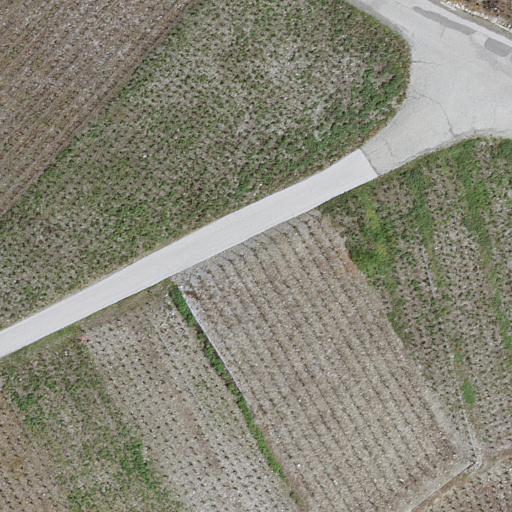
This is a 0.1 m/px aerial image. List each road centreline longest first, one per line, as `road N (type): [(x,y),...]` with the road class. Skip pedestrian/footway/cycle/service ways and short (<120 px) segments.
road 1 (track): [(0,345),(511,92)]
road 2 (unclassified): [(354,0),(511,85)]
